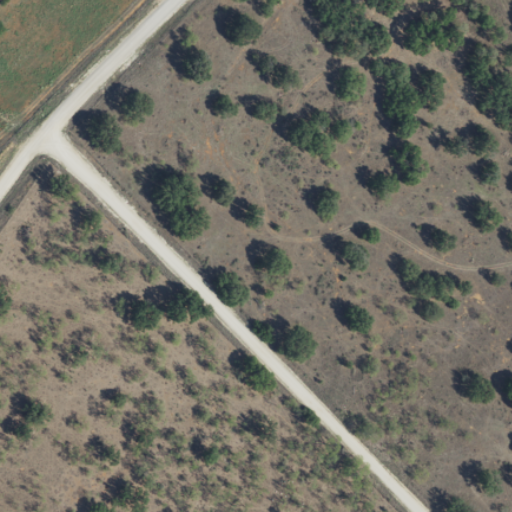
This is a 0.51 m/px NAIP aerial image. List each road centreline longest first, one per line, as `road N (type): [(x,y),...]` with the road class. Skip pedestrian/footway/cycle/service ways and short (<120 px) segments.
road 1 (residential): [(382,511),(55,188),(15,173)]
road 2 (tertiary): [(0,194),(185,0)]
